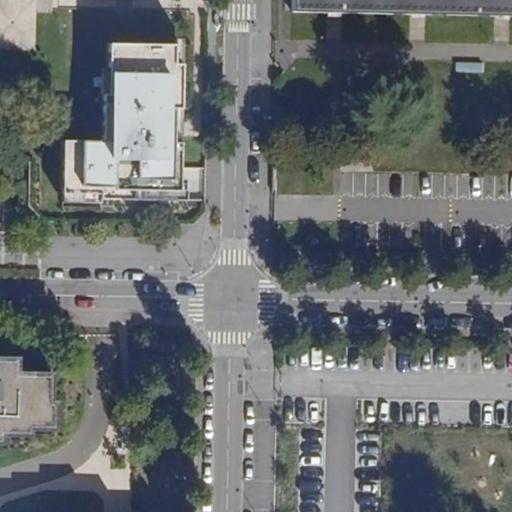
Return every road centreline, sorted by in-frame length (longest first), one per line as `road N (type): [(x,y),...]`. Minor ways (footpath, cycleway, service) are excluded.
road 1 (residential): [(239,0),(232,303)]
road 2 (residential): [(511,306),(232,303)]
road 3 (residential): [(232,303),(0,294)]
road 4 (residential): [(232,303),(230,511)]
